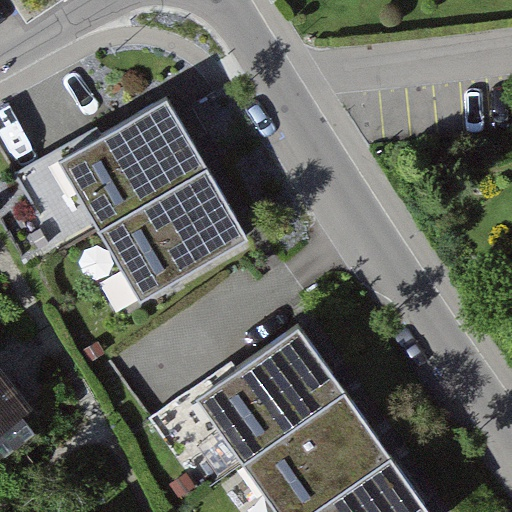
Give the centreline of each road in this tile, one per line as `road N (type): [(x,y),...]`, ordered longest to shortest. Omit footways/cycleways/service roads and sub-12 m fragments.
road 1 (residential): [(285,100),(511,440)]
road 2 (residential): [(511,50),(334,74),(285,100)]
road 3 (residential): [(217,0),(285,100)]
